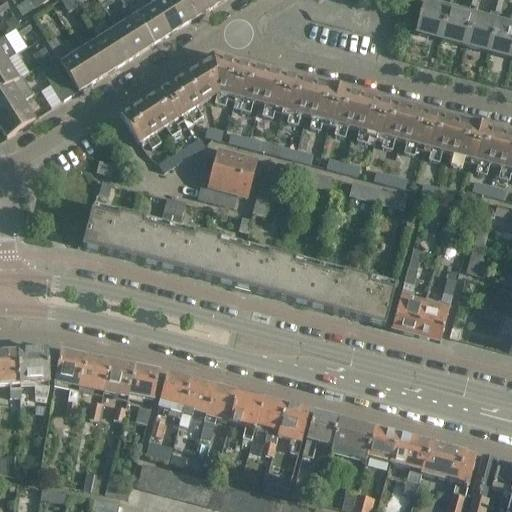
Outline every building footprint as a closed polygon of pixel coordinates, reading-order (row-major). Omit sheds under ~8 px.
[(32,0),(27,4),(32,12),(40,7),(35,0),(32,0)] [(77,10),(70,0),(62,0),(61,1),(69,15),(77,10)] [(170,36),(188,25),(172,0),(147,0),(152,8),(170,36)] [(172,0),(188,25),(207,13),(198,0),(172,0)] [(198,0),(207,13),(225,2),(223,0),(198,0)] [(467,0),(466,7),(473,9),(475,0),(467,0)] [(493,0),(490,14),(497,16),(501,2),(493,0)] [(2,1),(0,2),(0,15),(0,16),(8,11),(2,1)] [(439,41),(447,10),(422,4),(414,34),(439,41)] [(152,48),(170,36),(152,8),(134,19),(152,48)] [(463,48),(471,17),(447,10),(439,41),(463,48)] [(487,54),(495,23),(471,17),(463,48),(487,54)] [(13,19),(5,24),(11,34),(16,31),(19,29),(13,19)] [(133,59),(152,48),(134,19),(115,31),(133,59)] [(511,19),(510,19),(508,27),(495,23),(487,54),(511,60),(511,19)] [(19,29),(16,31),(21,38),(31,32),(26,25),(19,29)] [(115,71),(133,59),(115,31),(97,42),(115,71)] [(0,66),(6,63),(14,58),(3,40),(0,41),(0,66)] [(58,62),(65,58),(55,41),(47,46),(58,62)] [(97,82),(115,71),(97,42),(79,54),(97,82)] [(44,51),(33,58),(40,69),(51,62),(44,51)] [(78,94),(97,82),(79,54),(60,66),(78,94)] [(210,101),(211,94),(221,60),(213,58),(183,77),(201,106),(210,101)] [(234,100),(243,66),(221,60),(211,94),(217,96),(214,106),(224,109),(227,98),(234,100)] [(11,87),(18,82),(6,63),(0,66),(0,92),(10,86),(11,87)] [(258,106),(267,72),(243,66),(234,100),(241,102),(238,112),(249,115),(252,105),(258,106)] [(49,87),(61,79),(54,67),(42,74),(49,87)] [(281,113),(290,78),(267,72),(258,106),(264,108),(261,118),(271,121),(274,111),(281,113)] [(196,109),(201,106),(183,77),(162,90),(181,119),(187,116),(193,124),(202,118),(196,109)] [(305,119),(314,84),(290,78),(281,113),(288,115),(286,125),(297,127),(299,117),(305,119)] [(61,79),(49,87),(61,106),(73,98),(61,79)] [(21,80),(18,82),(11,87),(10,86),(0,92),(0,118),(22,104),(32,98),(21,80)] [(329,125),(338,90),(314,84),(305,119),(311,120),(308,130),(319,133),(321,123),(329,125)] [(175,123),(181,119),(162,90),(141,103),(160,133),(165,130),(171,138),(180,132),(175,123)] [(352,131),(361,96),(338,90),(329,125),(336,127),(333,137),(344,140),(346,130),(352,131)] [(376,137),(385,102),(361,96),(352,131),(358,133),(355,143),(366,146),(369,136),(376,137)] [(400,144),(409,109),(385,102),(376,137),(383,139),(380,149),(391,152),(394,142),(400,144)] [(155,136),(160,133),(141,103),(120,116),(139,146),(146,142),(151,151),(160,145),(155,136)] [(22,104),(0,118),(0,132),(6,141),(34,123),(22,104)] [(423,150),(433,115),(409,109),(400,144),(406,145),(403,155),(414,158),(416,148),(423,150)] [(447,157),(456,121),(433,115),(423,150),(430,152),(428,162),(438,165),(441,155),(447,157)] [(470,163),(480,127),(456,121),(447,157),(453,158),(450,168),(461,171),(464,161),(470,163)] [(494,169),(503,133),(480,127),(470,163),(477,164),(474,174),(486,177),(488,167),(494,169)] [(212,143),(214,134),(206,132),(204,141),(212,143)] [(511,173),(511,135),(503,133),(494,169),(499,170),(497,180),(507,183),(510,173),(511,173)] [(214,134),(212,143),(219,145),(222,136),(214,134)] [(235,149),(237,140),(230,138),(227,147),(235,149)] [(243,151),(245,142),(237,140),(235,149),(243,151)] [(191,146),(196,154),(203,150),(198,142),(191,146)] [(245,142),(243,151),(250,153),(253,144),(245,142)] [(253,144),(250,153),(258,155),(261,146),(253,144)] [(184,150),(189,159),(196,154),(191,146),(184,150)] [(261,146),(258,155),(266,157),(268,148),(261,146)] [(177,154),(183,163),(189,159),(184,150),(177,154)] [(285,163),(288,153),(280,151),(277,160),(285,163)] [(246,201),(256,162),(217,152),(207,192),(209,192),(217,194),(226,197),(235,199),(235,198),(246,201)] [(293,165),(295,155),(288,153),(285,163),(293,165)] [(176,167),(183,163),(177,154),(171,159),(176,167)] [(295,155),(293,165),(301,167),(303,157),(295,155)] [(303,157),(301,167),(308,169),(311,159),(303,157)] [(169,171),(176,167),(171,159),(164,163),(169,171)] [(162,176),(169,171),(164,163),(157,167),(162,176)] [(333,175),(336,165),(328,163),(326,173),(333,175)] [(110,179),(113,168),(99,164),(96,175),(110,179)] [(341,177),(344,168),(336,165),(333,175),(341,177)] [(284,180),(287,169),(279,166),(276,178),(284,180)] [(344,168),(341,177),(349,179),(352,170),(344,168)] [(293,183),(296,171),(287,169),(284,180),(293,183)] [(352,170),(349,179),(357,181),(359,172),(352,170)] [(302,185),(305,173),(296,171),(293,183),(302,185)] [(305,173),(302,185),(310,187),(313,176),(305,173)] [(313,176),(310,187),(319,190),(322,178),(313,176)] [(380,187),(382,178),(375,176),(372,185),(380,187)] [(322,178),(319,190),(328,192),(331,180),(322,178)] [(388,189),(390,180),(382,178),(380,187),(388,189)] [(390,180),(388,189),(395,191),(398,182),(390,180)] [(260,190),(272,193),(274,184),(262,181),(260,190)] [(398,182),(395,191),(403,193),(406,184),(398,182)] [(107,199),(110,188),(101,185),(98,196),(107,199)] [(360,200),(363,189),(354,186),(351,198),(360,200)] [(480,197),(482,188),(475,186),(472,195),(480,197)] [(428,200),(431,190),(423,188),(421,198),(428,200)] [(488,199),(490,190),(482,188),(480,197),(488,199)] [(368,202),(371,191),(363,189),(360,200),(368,202)] [(205,204),(209,192),(207,192),(200,190),(197,202),(205,204)] [(258,198),(269,201),(272,193),(260,190),(258,198)] [(436,202),(439,192),(431,190),(428,200),(436,202)] [(490,190),(488,199),(495,201),(498,192),(490,190)] [(377,205),(380,193),(371,191),(368,202),(377,205)] [(214,206),(217,194),(209,192),(205,204),(214,206)] [(439,192),(436,202),(444,204),(446,194),(439,192)] [(498,192),(495,201),(503,203),(506,194),(498,192)] [(380,193),(377,205),(386,207),(389,195),(380,193)] [(217,194),(214,206),(223,209),(226,197),(217,194)] [(446,194),(444,204),(452,206),(454,196),(446,194)] [(389,195),(386,207),(394,209),(398,198),(389,195)] [(226,197),(223,209),(231,211),(235,199),(226,197)] [(267,210),(269,201),(258,198),(256,207),(267,210)] [(398,198),(394,209),(403,212),(406,200),(398,198)] [(172,216),(175,205),(167,202),(164,213),(172,216)] [(175,205),(172,216),(181,218),(184,207),(175,205)] [(265,219),(267,210),(256,207),(253,216),(265,219)] [(157,271),(168,230),(94,210),(83,251),(157,271)] [(477,227),(487,230),(489,222),(479,220),(477,227)] [(242,222),(239,233),(248,236),(251,224),(242,222)] [(475,235),(485,238),(487,230),(477,227),(475,235)] [(232,290),(242,249),(168,230),(157,271),(232,290)] [(473,243),(483,245),(485,238),(475,235),(473,243)] [(471,250),(481,253),(483,245),(473,243),(471,250)] [(306,310),(317,269),(242,249),(232,290),(306,310)] [(479,261),(481,253),(471,250),(469,258),(479,261)] [(477,268),(479,261),(469,258),(467,266),(477,268)] [(475,276),(477,268),(467,266),(465,274),(475,276)] [(317,269),(306,310),(382,329),(393,288),(317,269)] [(412,289),(416,274),(406,271),(402,287),(412,289)] [(511,288),(511,283),(511,278),(506,276),(503,286),(511,288)] [(450,299),(454,284),(444,281),(440,297),(450,299)] [(414,338),(423,305),(411,302),(412,298),(400,294),(390,332),(414,338)] [(423,305),(414,338),(438,344),(448,307),(436,304),(435,308),(423,305)] [(457,343),(459,335),(449,332),(447,340),(457,343)] [(49,386),(47,353),(17,354),(19,386),(33,386),(34,403),(46,405),(49,386)] [(0,354),(0,389),(19,389),(19,386),(17,354),(0,354)] [(77,395),(78,391),(84,359),(60,354),(53,390),(77,395)] [(84,359),(78,391),(102,396),(109,364),(84,359)] [(127,401),(127,398),(133,369),(109,364),(102,396),(127,401)] [(133,369),(127,398),(152,403),(158,374),(133,369)] [(157,411),(181,417),(190,382),(166,376),(157,411)] [(181,417),(178,428),(187,431),(190,418),(192,419),(193,414),(205,417),(213,388),(190,382),(181,417)] [(205,417),(199,441),(209,443),(215,421),(228,425),(236,394),(213,388),(205,417)] [(250,443),(254,427),(261,401),(236,394),(228,425),(244,429),(241,440),(250,443)] [(11,414),(20,414),(19,401),(10,401),(11,414)] [(258,458),(270,461),(276,438),(284,407),(261,401),(254,427),(265,430),(258,458)] [(73,422),(75,407),(66,405),(64,421),(73,422)] [(97,423),(100,407),(91,406),(88,421),(97,423)] [(289,442),(286,454),(296,457),(308,413),(284,407),(276,438),(289,442)] [(121,425),(124,412),(115,410),(112,423),(121,425)] [(146,430),(150,414),(138,411),(134,426),(146,430)] [(330,448),(337,421),(312,415),(301,458),(311,461),(315,444),(330,448)] [(330,448),(328,455),(364,465),(366,458),(373,431),(337,421),(330,448)] [(161,442),(165,427),(153,424),(150,439),(161,442)] [(373,431),(366,458),(389,464),(396,437),(373,431)] [(402,494),(414,497),(419,476),(428,445),(396,437),(389,464),(388,465),(408,471),(402,494)] [(428,445),(419,476),(455,485),(447,511),(460,511),(475,457),(428,445)] [(170,458),(167,468),(183,472),(185,462),(170,458)] [(483,498),(493,463),(482,460),(473,495),(483,498)] [(511,467),(497,464),(490,490),(509,495),(511,495),(511,467)] [(146,494),(152,470),(141,467),(135,491),(146,494)] [(156,496),(162,473),(152,470),(146,494),(156,496)] [(166,499),(172,476),(162,473),(156,496),(166,499)] [(100,479),(86,476),(83,494),(97,496),(100,479)] [(177,502),(183,478),(172,476),(166,499),(177,502)] [(186,504),(193,481),(183,478),(177,502),(186,504)] [(265,480),(262,493),(285,499),(289,486),(265,480)] [(196,507),(203,484),(193,481),(186,504),(196,507)] [(207,510),(213,486),(203,484),(196,507),(207,510)] [(215,511),(216,511),(223,489),(213,486),(207,510),(215,511)] [(294,486),(290,500),(301,504),(305,489),(294,486)] [(105,499),(126,502),(128,491),(107,487),(105,499)] [(227,511),(233,492),(223,489),(216,511),(227,511)] [(238,511),(243,494),(233,492),(227,511),(238,511)] [(249,511),(253,497),(243,494),(238,511),(249,511)] [(340,511),(351,511),(355,497),(345,494),(340,511)] [(259,511),(263,500),(253,497),(249,511),(259,511)] [(370,511),(373,502),(355,497),(351,511),(370,511)] [(469,508),(484,511),(487,503),(472,499),(469,508)] [(270,511),(273,502),(263,500),(259,511),(270,511)] [(116,511),(117,507),(92,502),(89,511),(116,511)] [(282,511),(284,505),(273,502),(270,511),(282,511)]
